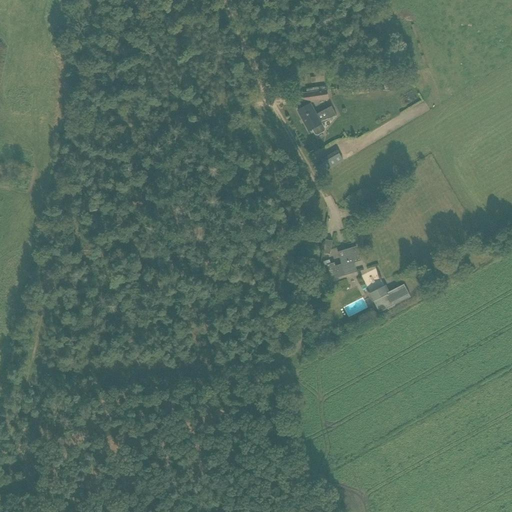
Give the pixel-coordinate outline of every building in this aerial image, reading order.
[(308,93),(309,103),(329,100),(327,90),(308,93)] [(311,104),(308,106),(299,110),(310,131),(312,129),(315,135),(318,135),(325,132),(325,129),(322,124),(336,116),(331,107),(316,115),(311,104)] [(344,161),(338,150),(322,159),(328,170),(344,161)] [(323,253),(330,254),(332,241),(325,240),(323,253)] [(341,262),(341,264),(335,266),(334,263),(327,265),(331,280),(357,272),(354,263),(360,261),(356,247),(338,253),(341,262)] [(379,313),(410,297),(404,285),(389,292),(386,285),(368,294),(372,302),(374,302),(379,313)]
